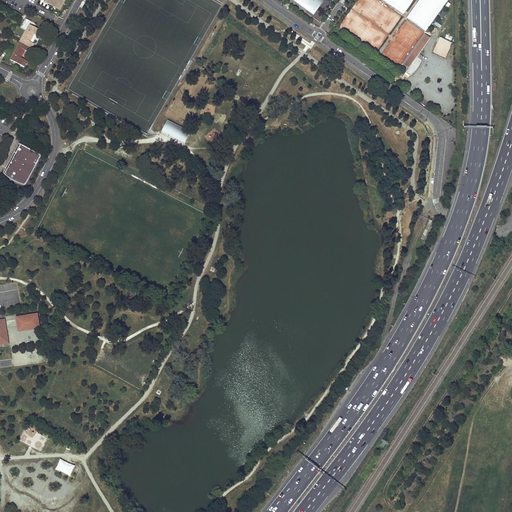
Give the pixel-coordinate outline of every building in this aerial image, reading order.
[(45,0),(44,2),(48,4),(56,8),(59,10),(61,7),(60,7),(62,2),(63,3),(64,0),(45,0)] [(293,0),(308,10),(306,13),(319,22),(325,14),(326,13),(327,10),(328,9),(329,8),(329,7),(329,6),(329,4),(330,2),(326,0),(323,0),(322,2),(321,4),(315,0),(293,0)] [(413,0),(383,0),(403,14),(413,0)] [(419,0),(406,20),(426,33),(447,0),(419,0)] [(42,31),(29,24),(19,42),(29,47),(31,43),(28,41),(32,34),(39,37),(42,31)] [(421,62),(421,60),(417,57),(418,54),(430,38),(425,34),(403,65),(408,69),(405,73),(410,76),(411,74),(412,73),(414,72),(415,70),(417,69),(418,67),(419,66),(420,64),(421,62)] [(445,58),(452,43),(440,37),(433,52),(445,58)] [(24,50),(27,52),(29,47),(19,42),(10,60),(22,67),(25,61),(20,58),(24,50)] [(162,131),(183,142),(188,132),(167,121),(162,131)] [(24,185),(40,156),(18,144),(9,161),(10,162),(6,169),(5,169),(3,173),(4,174),(4,175),(6,177),(9,179),(12,181),(15,182),(17,183),(21,184),(24,185)] [(39,328),(37,313),(14,316),(17,332),(39,328)]
